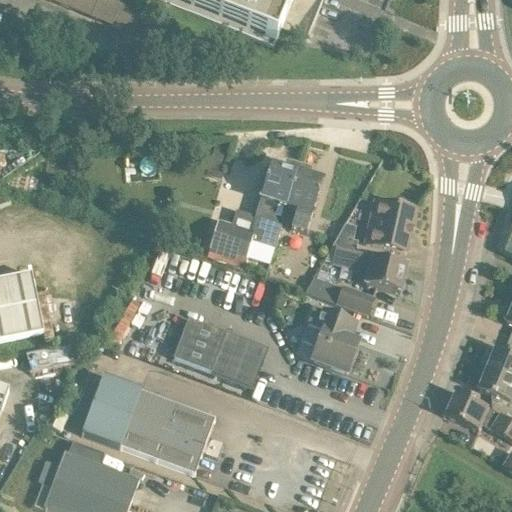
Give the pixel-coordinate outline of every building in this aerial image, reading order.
[(70,12),(74,0),(50,0),(49,4),(50,4),(70,12)] [(98,0),(74,0),(70,12),(90,20),(98,0)] [(110,29),(119,6),(103,0),(98,0),(90,20),(110,29)] [(293,0),(169,0),(276,43),(281,30),(293,0)] [(140,15),(119,6),(110,29),(131,37),(140,15)] [(243,272),(246,262),(251,245),(274,251),(286,210),(297,173),(286,170),(285,174),(270,169),(254,222),(257,223),(253,236),(218,225),(210,252),(219,254),(216,263),(243,272)] [(308,177),(297,173),(286,210),(296,213),(291,233),(306,238),(322,185),(307,180),(308,177)] [(405,257),(408,244),(409,245),(416,214),(411,213),(410,209),(404,208),(401,211),(382,207),(378,224),(371,222),(365,248),(405,257)] [(330,252),(335,253),(354,258),(357,246),(352,245),(355,231),(344,229),(330,252)] [(335,253),(332,267),(362,274),(362,272),(369,273),(365,289),(400,298),(406,270),(354,258),(335,253)] [(0,345),(42,337),(31,278),(0,284),(0,345)] [(337,310),(343,293),(315,282),(306,298),(337,310)] [(337,310),(366,321),(374,302),(344,291),(343,293),(337,310)] [(324,333),(312,365),(346,378),(358,345),(350,342),(356,328),(313,311),(307,327),(324,333)] [(230,339),(231,336),(226,334),(225,337),(188,323),(173,363),(249,392),(264,352),(230,339)] [(489,373),(511,382),(511,356),(498,351),(489,373)] [(511,382),(489,373),(480,395),(497,402),(493,414),(511,425),(511,382)] [(119,452),(139,396),(102,382),(81,438),(119,452)] [(0,419),(9,393),(0,390),(0,419)] [(139,396),(119,452),(194,480),(202,458),(217,464),(223,449),(207,443),(214,423),(139,396)] [(511,425),(490,413),(477,407),(478,405),(459,397),(448,422),(480,436),(485,424),(496,430),(493,435),(511,446),(511,425)] [(511,476),(471,454),(460,481),(446,475),(434,504),(452,511),(482,511),(487,503),(498,507),(511,476)] [(128,511),(139,485),(64,457),(43,511),(128,511)]
